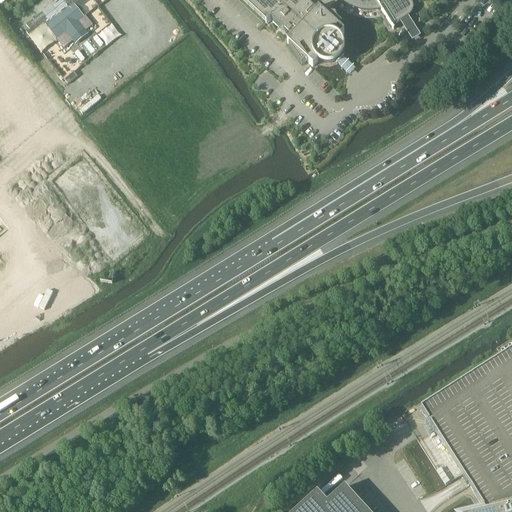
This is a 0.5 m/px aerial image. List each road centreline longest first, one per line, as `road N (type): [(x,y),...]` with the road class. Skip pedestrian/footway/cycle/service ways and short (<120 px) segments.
road 1 (motorway): [(142,350),(511,121)]
road 2 (motorway): [(142,350),(403,220),(511,179)]
road 3 (motorway): [(274,245),(0,414)]
road 4 (motorway): [(511,74),(274,245)]
road 5 (motorway): [(511,96),(274,245)]
road 6 (motorway): [(0,437),(142,350)]
